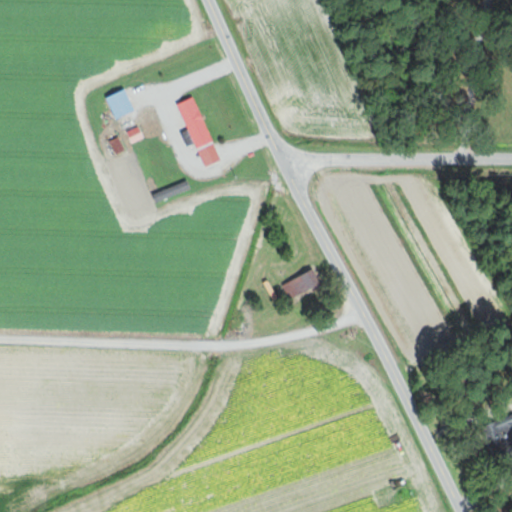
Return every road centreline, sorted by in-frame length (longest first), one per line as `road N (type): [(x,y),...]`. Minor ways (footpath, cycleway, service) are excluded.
road 1 (residential): [(461,511),(208,0)]
road 2 (residential): [(511,162),(309,162),(289,170)]
